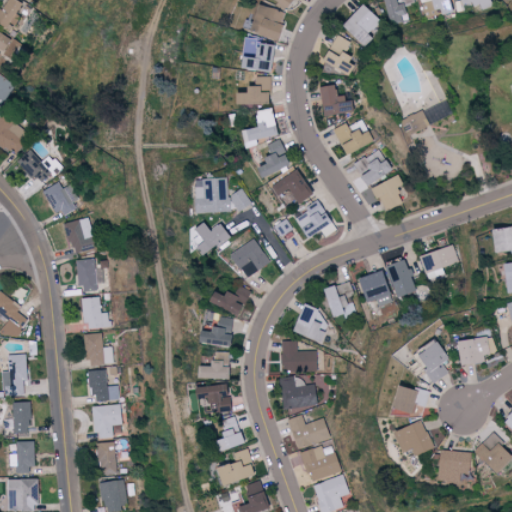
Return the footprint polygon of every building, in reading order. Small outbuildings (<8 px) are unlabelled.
[(21,4),(12,0),(6,0),(1,11),(0,10),(0,25),(12,31),(19,16),(16,14),(21,4)] [(266,0),(285,9),(288,0),(266,0)] [(401,4),(396,5),(395,0),(382,0),(388,24),(405,21),(401,4)] [(428,0),(423,1),(425,17),(451,13),(449,0),(428,0)] [(490,5),(487,0),(459,0),(463,7),(475,2),(479,10),(490,5)] [(282,13),(255,5),(247,33),(274,41),(282,13)] [(369,35),(381,22),(363,5),(342,27),(365,48),(373,39),(369,35)] [(0,52),(2,52),(10,39),(0,33),(0,52)] [(322,63),(347,74),(354,59),(345,54),(351,42),(335,35),(322,63)] [(265,73),(269,46),(252,43),(249,59),(233,56),(231,68),(265,73)] [(224,105),(264,104),(263,91),(269,91),(269,77),(252,77),(252,88),(224,89),(224,105)] [(351,111),(347,95),(335,97),(332,85),(315,88),(321,117),(351,111)] [(253,139),(275,135),(270,109),(249,112),(252,128),(238,130),(241,149),(255,146),(253,139)] [(428,126),(420,110),(398,122),(406,137),(428,126)] [(31,137),(4,115),(0,120),(0,145),(14,157),(31,137)] [(343,155),(372,141),(362,121),(347,128),(345,124),(331,130),(343,155)] [(254,181),(284,165),(280,157),(287,154),(279,139),(264,147),(267,154),(257,159),(260,163),(247,170),(254,181)] [(37,186),(51,174),(30,149),(16,161),(37,186)] [(368,187),(392,169),(377,149),(353,167),(368,187)] [(272,198),(280,195),(285,207),(307,197),(296,171),(266,185),(272,198)] [(402,206),(398,192),(408,189),(404,176),(369,186),(373,200),(380,198),(384,211),(402,206)] [(194,214),(228,213),(227,179),(202,180),(202,188),(194,188),(194,214)] [(57,219),(75,210),(62,182),(44,190),(57,219)] [(250,204),(241,188),(228,195),(237,212),(250,204)] [(333,232),(316,203),(289,219),(301,239),(317,230),(322,238),(333,232)] [(72,254),(97,247),(88,217),(64,224),(72,254)] [(273,227),(281,238),(293,230),(285,218),(273,227)] [(224,238),(216,225),(205,232),(199,223),(188,230),(194,239),(188,243),(197,256),(224,238)] [(511,251),(511,237),(507,238),(507,228),(487,230),(490,254),(511,251)] [(479,260),(475,236),(462,238),(465,262),(479,260)] [(238,272),(244,268),(250,276),(269,263),(254,239),(228,256),(238,272)] [(459,263),(452,244),(419,258),(426,276),(459,263)] [(394,298),(415,292),(404,259),(384,266),(394,298)] [(95,270),(94,260),(74,261),(75,285),(82,284),(83,291),(101,290),(100,270),(95,270)] [(502,294),(511,293),(511,263),(499,264),(502,294)] [(390,303),(383,272),(356,278),(362,303),(375,300),(376,307),(390,303)] [(357,310),(348,281),(319,291),(329,319),(357,310)] [(201,300),(234,315),(239,304),(245,306),(251,292),(237,286),(233,296),(222,292),(220,296),(206,290),(201,300)] [(0,330),(13,339),(27,320),(15,312),(19,307),(0,293),(0,316),(6,320),(0,329),(0,330)] [(87,322),(88,329),(103,329),(102,298),(81,298),(82,323),(87,322)] [(289,334),(319,343),(325,323),(312,319),(314,312),(297,307),(289,334)] [(204,334),(185,331),(184,342),(228,348),(230,333),(231,333),(233,320),(216,318),(215,327),(205,326),(204,334)] [(102,334),(83,334),(84,366),(112,365),(112,348),(102,348),(102,334)] [(452,342),(456,367),(482,362),(481,356),(494,354),(491,336),(452,342)] [(281,371),(315,370),(315,351),(298,351),(298,342),(280,342),(281,371)] [(412,357),(433,384),(448,373),(441,363),(446,359),(432,342),(412,357)] [(224,381),(225,353),(211,352),(211,361),(204,361),(203,367),(189,367),(189,379),(224,381)] [(25,355),(6,356),(7,372),(2,373),(3,397),(23,396),(22,381),(25,381),(25,355)] [(106,371),(89,371),(90,402),(119,401),(118,386),(107,386),(106,371)] [(282,379),(283,410),(315,408),(314,385),(304,386),(304,378),(282,379)] [(229,412),(227,395),(220,396),(219,385),(184,389),(185,400),(200,399),(201,404),(213,403),(214,414),(229,412)] [(411,415),(414,405),(425,407),(428,394),(388,385),(382,409),(411,415)] [(28,403),(11,403),(12,434),(29,434),(28,403)] [(113,439),(113,425),(121,425),(120,406),(92,407),(93,439),(113,439)] [(511,407),(500,421),(511,431),(511,407)] [(296,450),(328,438),(321,419),(304,425),(300,415),(285,421),(296,450)] [(222,434),(206,440),(211,454),(240,443),(231,420),(218,425),(222,434)] [(410,456),(430,451),(422,422),(390,430),(396,454),(408,451),(410,456)] [(508,458),(496,445),(500,441),(493,433),(480,444),(470,453),(491,475),(508,458)] [(31,442),(15,442),(15,455),(8,455),(8,467),(15,467),(15,474),(32,473),(31,442)] [(116,474),(115,443),(98,443),(98,474),(116,474)] [(248,476),(245,465),(250,464),(245,449),(229,454),(232,462),(209,470),(214,487),(248,476)] [(456,484),(457,474),(465,475),(468,454),(436,450),(433,481),(456,484)] [(331,511),(343,509),(340,498),(348,495),(343,476),(311,485),(319,511),(331,511)] [(35,480),(5,480),(6,511),(21,511),(35,511),(35,480)] [(105,511),(128,509),(124,480),(99,483),(103,511),(105,511)] [(229,504),(231,511),(259,511),(266,510),(257,482),(238,488),(241,501),(229,504)]
